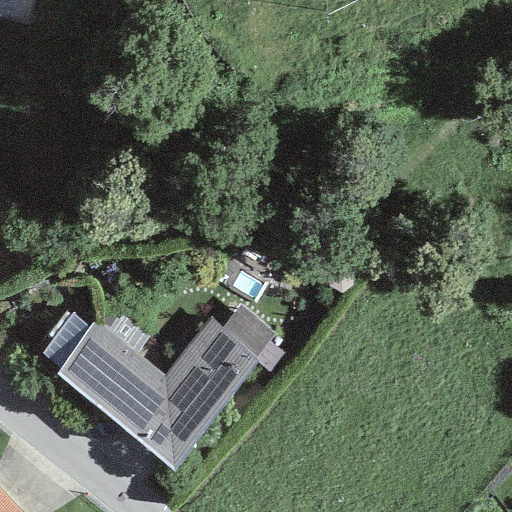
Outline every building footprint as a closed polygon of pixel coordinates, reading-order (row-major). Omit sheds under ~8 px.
[(221,328),(254,358),(269,342),(275,335),(241,305),(221,328)] [(41,357),(59,369),(88,327),(70,315),(41,357)] [(221,328),(209,317),(163,376),(172,472),(258,362),(254,358),(221,328)] [(59,369),(55,374),(172,472),(163,376),(93,322),(88,327),(59,369)] [(269,342),(254,358),(258,362),(269,371),(283,355),(269,342)] [(0,511),(20,511),(0,490),(0,511)]
